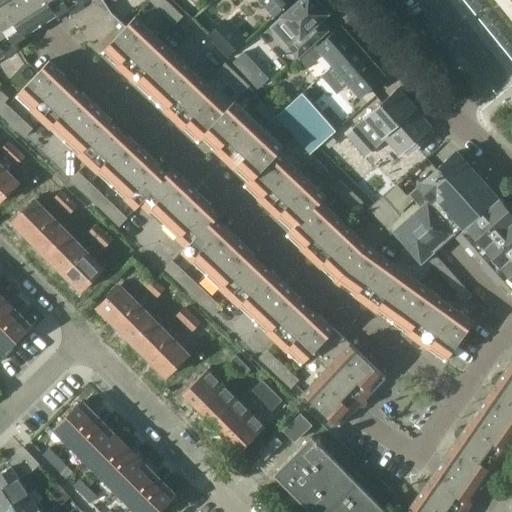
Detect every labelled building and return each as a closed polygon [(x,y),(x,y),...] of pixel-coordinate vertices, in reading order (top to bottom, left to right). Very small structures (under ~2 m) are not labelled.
[(229,105),(170,50),(136,17),(127,26),(111,11),(104,0),(0,0),(0,59),(18,48),(15,42),(42,25),(67,9),(86,38),(103,54),(108,50),(120,61),(116,66),(123,73),(122,74),(121,76),(122,78),(123,79),(124,80),(126,80),(128,80),(129,78),(137,85),(140,81),(167,106),(163,110),(170,117),(169,118),(169,120),(169,122),(170,124),(171,124),(174,125),(175,124),(177,123),(184,130),(188,125),(200,137),(196,141),(198,143),(207,134),(219,145),(215,150),(222,156),(221,158),(220,160),(220,162),(221,163),(223,164),(225,164),(227,164),(228,162),(235,169),(240,165),(252,177),(244,185),(246,187),(250,183),(262,195),(258,199),(265,206),(263,207),(263,209),(263,211),(264,213),(265,213),(268,214),(270,213),(271,211),(278,218),(282,214),(295,226),(286,235),(288,237),(292,232),(304,244),(300,249),(307,255),(306,256),(305,258),(306,260),(307,262),(308,263),(310,263),(312,262),(313,261),(321,268),(324,264),(337,276),(333,280),(336,283),(340,285),(343,281),(357,291),(354,295),(362,301),(361,303),(360,305),(361,307),(362,308),(363,309),(366,309),(367,308),(368,306),(377,312),(380,307),(394,317),(391,322),(392,323),(396,318),(410,328),(406,333),(414,339),(413,341),(413,343),(413,345),(414,346),(416,347),(418,347),(420,346),(421,344),(429,350),(433,345),(447,355),(443,360),(445,361),(473,322),(384,257),(367,245),(366,243),(321,200),(325,196),(277,150),(281,145),(234,100),(229,105)] [(259,0),(275,17),(284,9),(282,6),(288,0),(259,0)] [(300,0),(281,17),(270,27),(298,58),(303,53),(303,54),(315,43),(324,35),(329,31),(320,21),(329,13),(326,10),(329,8),(322,0),(300,0)] [(182,17),(166,1),(158,10),(175,25),(182,17)] [(225,18),(206,35),(228,58),(246,41),(225,18)] [(303,54),(299,58),(307,67),(324,53),(333,63),(356,41),(357,42),(357,39),(353,34),(350,34),(348,32),(342,25),(318,46),(315,43),(303,54)] [(356,41),(333,63),(362,95),(386,74),(375,62),(367,53),(367,51),(363,46),(361,46),(357,42),(356,41)] [(245,52),(233,62),(259,89),(270,78),(245,52)] [(71,81),(65,75),(49,61),(16,97),(41,121),(135,209),(140,205),(185,248),(181,252),(230,298),(276,342),(301,366),(306,361),(321,375),(304,393),(339,426),(341,425),(336,420),(348,408),(352,412),(359,405),(361,406),(363,407),(365,407),(366,406),(367,404),(367,402),(367,400),(365,399),(385,378),(313,310),(314,308),(315,307),(315,304),(314,303),(312,302),(310,302),(308,303),(307,304),(300,297),(296,301),(268,275),(272,271),(265,265),(266,263),(267,261),(267,259),(266,258),(264,257),(262,257),(260,257),(259,259),(218,220),(224,214),(225,212),(224,210),(223,208),(222,208),(220,207),(218,208),(217,209),(209,202),(206,206),(179,182),(183,178),(176,171),(177,170),(178,168),(177,166),(177,164),(175,163),(173,163),(171,164),(165,170),(124,131),(125,130),(126,128),(126,126),(125,124),(123,123),(121,123),(119,124),(118,125),(111,118),(107,122),(81,97),(84,94),(77,87),(78,85),(79,84),(78,81),(78,80),(76,79),(74,79),(72,80),(71,81)] [(225,64),(217,72),(242,95),(250,87),(225,64)] [(415,107),(413,104),(407,98),(408,97),(402,90),(401,91),(398,88),(348,133),(367,154),(387,136),(402,152),(406,148),(410,153),(432,133),(431,132),(430,133),(427,130),(431,127),(414,108),(415,107)] [(0,91),(0,107),(8,99),(0,91)] [(303,93),(281,113),(278,115),(312,153),(321,145),(337,130),(303,93)] [(284,122),(277,116),(263,102),(257,108),(278,128),(284,122)] [(8,106),(0,114),(15,128),(23,120),(8,106)] [(26,138),(33,129),(26,123),(19,131),(26,138)] [(0,149),(8,156),(16,148),(8,141),(0,149)] [(325,166),(312,154),(303,146),(297,152),(319,173),(325,166)] [(23,156),(16,148),(8,156),(16,164),(23,156)] [(378,202),(371,208),(394,233),(397,231),(415,254),(421,262),(433,252),(436,250),(436,249),(440,246),(496,197),(481,179),(484,176),(477,167),(473,170),(458,152),(421,184),(410,193),(422,207),(406,220),(384,196),(378,202)] [(0,164),(0,197),(16,181),(0,164)] [(85,179),(78,172),(70,180),(77,187),(85,179)] [(364,203),(340,180),(332,189),(356,212),(364,203)] [(88,182),(80,190),(109,217),(117,208),(88,182)] [(62,207),(69,199),(61,192),(54,200),(62,207)] [(511,289),(511,211),(500,197),(457,236),(508,293),(511,289)] [(35,199),(13,221),(30,238),(52,216),(35,199)] [(77,206),(69,199),(62,207),(69,215),(77,206)] [(119,211),(112,219),(119,226),(127,218),(119,211)] [(52,216),(30,238),(47,255),(69,233),(52,216)] [(96,224),(88,232),(96,239),(96,240),(104,232),(96,224)] [(104,232),(96,240),(104,247),(112,239),(104,232)] [(69,233),(47,255),(64,272),(86,250),(69,233)] [(86,250),(64,272),(82,290),(104,268),(94,258),(104,248),(104,247),(96,240),(96,239),(86,250)] [(410,262),(415,255),(405,248),(400,255),(410,262)] [(453,275),(436,256),(430,261),(447,280),(453,275)] [(180,268),(172,262),(165,270),(172,277),(180,268)] [(183,271),(175,279),(203,306),(211,298),(183,271)] [(150,291),(158,283),(150,275),(143,283),(150,291)] [(471,296),(455,278),(449,283),(466,301),(471,296)] [(166,290),(158,283),(150,291),(158,298),(166,290)] [(116,324),(138,303),(121,286),(99,307),(116,324)] [(0,293),(0,323),(15,309),(0,293)] [(214,315),(221,307),(214,300),(206,309),(214,315)] [(133,341),(155,320),(138,303),(116,324),(133,341)] [(185,323),(193,315),(185,308),(177,316),(185,323)] [(15,309),(0,323),(0,349),(3,352),(30,325),(15,309)] [(200,323),(193,315),(185,323),(193,331),(200,323)] [(150,358),(171,336),(155,320),(133,341),(150,358)] [(188,354),(171,336),(150,358),(167,375),(188,354)] [(274,358),(267,351),(259,359),(267,366),(274,358)] [(222,383),(235,370),(243,362),(236,355),(215,376),(208,369),(184,393),(199,407),(222,383)] [(466,511),(477,497),(511,446),(511,359),(500,376),(499,375),(497,375),(495,375),(494,376),(493,378),(493,380),(494,382),(496,383),(463,430),(462,429),(460,428),(458,429),(456,430),(456,432),(456,434),(457,435),(459,436),(436,468),(426,483),(424,482),(423,482),(420,483),(419,484),(419,485),(419,487),(420,489),(421,490),(406,511),(466,511)] [(299,381),(277,360),(270,369),(291,389),(299,381)] [(251,370),(243,362),(235,370),(243,378),(251,370)] [(213,421),(237,398),(222,383),(199,407),(213,421)] [(263,400),(271,392),(262,383),(254,391),(263,400)] [(281,402),(271,392),(263,400),(274,410),(281,402)] [(227,436),(251,412),(237,398),(213,421),(227,436)] [(82,400),(55,428),(71,444),(98,417),(82,400)] [(265,426),(251,412),(227,436),(242,450),(265,426)] [(301,413),(286,429),(296,439),(312,424),(301,413)] [(98,417),(71,444),(86,459),(113,432),(98,417)] [(113,432),(86,459),(101,474),(128,447),(113,432)] [(313,436),(276,473),(314,511),(387,511),(321,445),(323,443),(318,439),(317,440),(313,436)] [(128,447),(101,474),(116,490),(144,462),(128,447)] [(39,465),(24,448),(14,458),(29,474),(39,465)] [(49,448),(43,454),(52,463),(57,457),(49,448)] [(57,457),(52,463),(60,471),(66,466),(57,457)] [(144,462),(116,490),(132,505),(159,478),(144,462)] [(0,484),(2,487),(0,488),(0,511),(29,494),(11,466),(0,473),(0,484)] [(159,478),(132,505),(138,511),(156,511),(175,494),(159,478)] [(79,479),(74,485),(82,493),(88,488),(79,479)] [(59,484),(50,492),(55,499),(65,490),(59,484)] [(88,488),(82,493),(91,502),(96,496),(88,488)] [(29,494),(0,511),(37,511),(44,508),(40,502),(42,495),(38,489),(30,494),(29,494)] [(65,490),(55,499),(61,505),(70,496),(65,490)]
